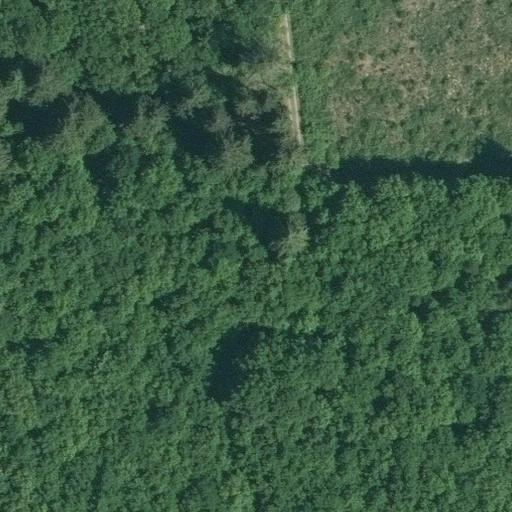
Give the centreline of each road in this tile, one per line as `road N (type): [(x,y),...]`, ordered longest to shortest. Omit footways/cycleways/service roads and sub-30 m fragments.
road 1 (track): [(337,511),(290,166)]
road 2 (track): [(290,166),(271,0)]
